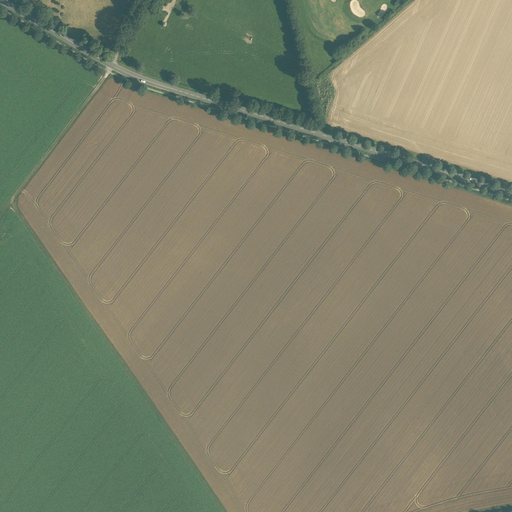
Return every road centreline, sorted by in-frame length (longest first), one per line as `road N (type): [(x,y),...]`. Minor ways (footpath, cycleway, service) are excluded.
road 1 (tertiary): [(0,0),(127,74),(511,192)]
road 2 (track): [(0,216),(9,202),(224,511)]
road 3 (track): [(9,202),(111,66)]
